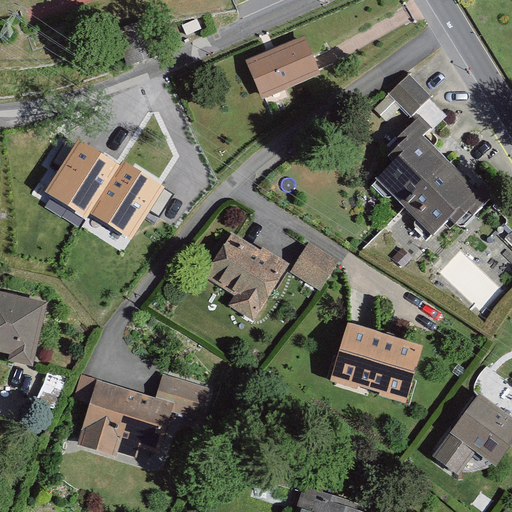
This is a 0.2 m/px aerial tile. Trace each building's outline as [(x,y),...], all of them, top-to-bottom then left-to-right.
[(116,29),(128,65),(162,53),(149,18),(116,29)] [(319,73),(304,38),(248,61),(262,96),(319,73)] [(390,93),(411,116),(432,97),(410,74),(390,93)] [(429,130),(417,118),(404,131),(408,134),(389,153),(395,159),(376,179),(433,234),(450,218),(456,224),(469,210),(474,215),(497,192),(484,180),(477,188),(423,136),(429,130)] [(120,166),(80,139),(48,193),(88,218),(120,166)] [(164,188),(124,161),(92,214),(132,240),(164,188)] [(259,251),(231,233),(204,276),(235,295),(229,305),(254,320),(289,263),(262,246),(259,251)] [(339,261),(309,242),(290,272),(320,290),(339,261)] [(48,302),(0,290),(0,351),(9,354),(8,360),(33,366),(48,302)] [(420,350),(351,330),(337,378),(406,398),(420,350)] [(156,397),(81,374),(73,399),(90,404),(78,440),(137,458),(140,447),(159,453),(172,412),(200,420),(210,389),(163,374),(156,397)] [(511,445),(511,422),(483,400),(440,458),(461,474),(477,452),(496,466),(511,445)] [(356,511),(311,497),(306,511),(356,511)]
